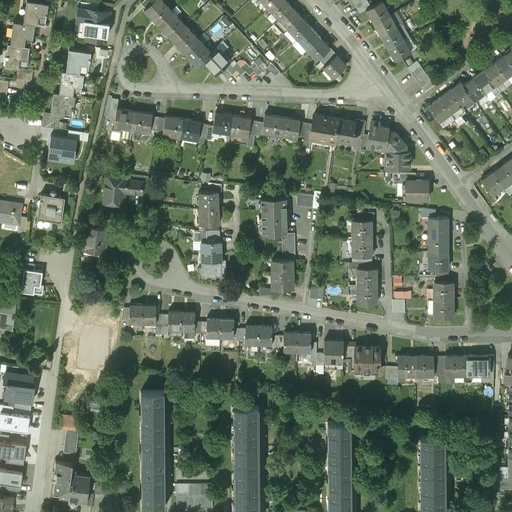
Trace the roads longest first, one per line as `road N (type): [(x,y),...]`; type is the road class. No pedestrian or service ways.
road 1 (residential): [(511,331),(428,331),(178,282)]
road 2 (residential): [(35,511),(68,258),(48,255)]
road 3 (residential): [(381,76),(343,95),(168,87)]
road 4 (residential): [(405,108),(511,31)]
